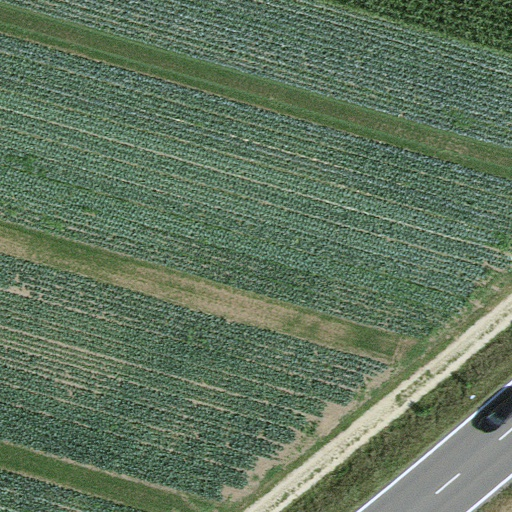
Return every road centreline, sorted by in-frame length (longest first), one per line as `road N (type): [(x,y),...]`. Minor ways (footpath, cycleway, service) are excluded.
road 1 (track): [(511,308),(263,511)]
road 2 (primary): [(413,511),(511,429)]
